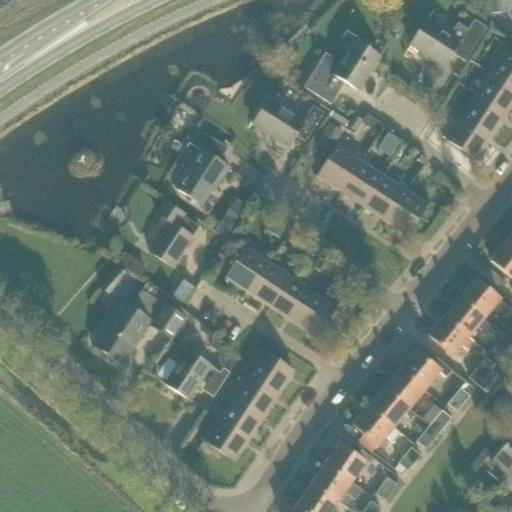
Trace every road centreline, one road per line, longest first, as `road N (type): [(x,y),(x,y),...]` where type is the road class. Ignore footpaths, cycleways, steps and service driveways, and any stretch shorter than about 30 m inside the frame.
road 1 (unclassified): [(210,511),(0,321)]
road 2 (primary): [(0,89),(153,0)]
road 3 (residential): [(489,207),(358,103)]
road 4 (residential): [(340,381),(202,291)]
road 5 (residential): [(401,312),(275,206)]
road 6 (residential): [(246,511),(340,381)]
road 7 (residential): [(401,312),(489,207)]
